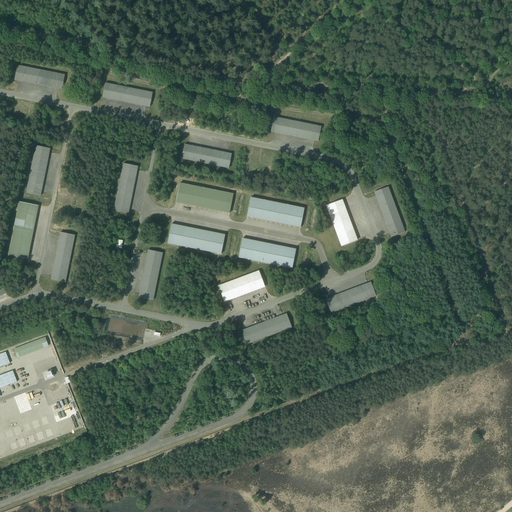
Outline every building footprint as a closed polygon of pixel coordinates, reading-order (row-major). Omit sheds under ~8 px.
[(18,65),(15,80),(62,89),(65,75),(18,65)] [(105,83),(102,97),(150,107),(153,93),(105,83)] [(11,116),(10,119),(26,122),(27,119),(27,116),(28,114),(12,110),(11,113),(11,116)] [(274,117),(271,131),(318,141),(321,127),(274,117)] [(184,144),(181,159),(229,168),(232,154),(184,144)] [(36,146),(26,193),(41,196),(50,148),(36,146)] [(124,163),(114,211),(128,214),(138,166),(124,163)] [(250,163),(248,172),(265,175),(266,167),(250,163)] [(180,183),(176,202),(229,213),(233,194),(180,183)] [(388,187),(374,192),(391,237),(405,232),(388,187)] [(251,197),(247,217),(300,228),(304,208),(251,197)] [(71,208),(70,214),(73,214),(76,215),(79,215),(82,199),(79,199),(76,198),(73,198),(72,207),(71,207),(71,208)] [(342,200),(326,205),(342,246),(357,240),(342,200)] [(19,202),(8,255),(28,259),(38,205),(19,202)] [(172,224),(168,243),(221,254),(225,235),(172,224)] [(61,232),(51,280),(65,282),(75,235),(61,232)] [(243,238),(239,258),(292,268),(296,249),(243,238)] [(148,250),(139,297),(153,300),(163,253),(148,250)] [(259,271),(218,286),(224,302),(265,287),(259,271)] [(371,282),(326,299),(331,313),(376,296),(371,282)] [(287,314),(241,331),(247,344),(292,327),(287,314)] [(48,346),(45,337),(14,349),(17,358),(48,346)] [(44,372),(47,378),(52,376),(50,370),(44,372)]
